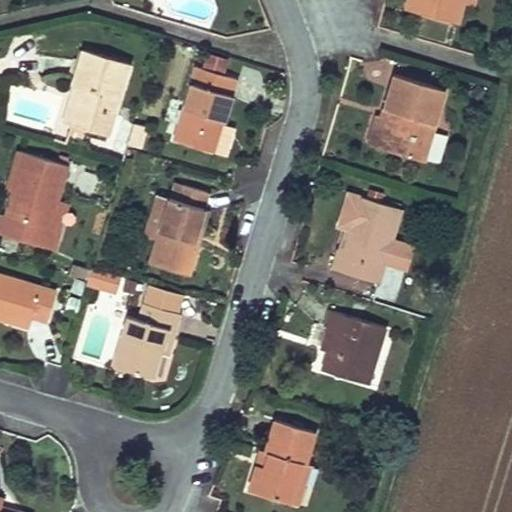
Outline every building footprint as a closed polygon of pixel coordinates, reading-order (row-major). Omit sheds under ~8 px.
[(397,0),(398,1),(448,14),(451,0),(397,0)] [(120,57),(75,44),(73,53),(54,112),(99,126),(120,57)] [(227,69),(187,59),(167,133),(212,146),(219,121),(214,119),(223,84),(227,69)] [(412,149),(433,77),(382,62),(372,98),(390,103),(379,139),(412,149)] [(144,146),(146,123),(116,120),(114,143),(144,146)] [(62,158),(12,143),(1,181),(9,183),(1,207),(0,206),(0,226),(51,242),(57,223),(43,219),(62,158)] [(170,191),(149,186),(137,229),(148,232),(142,254),(184,266),(200,208),(202,200),(196,199),(200,187),(173,180),(170,191)] [(323,259),(378,275),(399,201),(353,188),(337,241),(329,238),(323,259)] [(48,285),(0,269),(0,313),(20,320),(24,306),(31,308),(40,311),(48,285)] [(90,273),(87,284),(116,292),(119,281),(90,273)] [(173,303),(136,294),(132,312),(119,309),(107,356),(147,366),(159,321),(168,324),(169,317),(173,303)] [(311,362),(358,377),(376,320),(319,303),(314,319),(324,322),(311,362)] [(253,440),(239,481),(279,494),(293,454),(299,456),(309,426),(269,412),(259,442),(253,440)] [(303,457),(299,456),(293,454),(279,494),(289,498),(303,457)] [(0,511),(29,511),(15,508),(16,504),(0,498),(0,511)]
